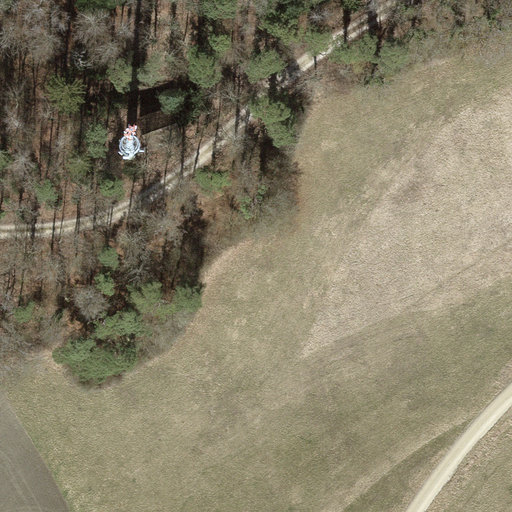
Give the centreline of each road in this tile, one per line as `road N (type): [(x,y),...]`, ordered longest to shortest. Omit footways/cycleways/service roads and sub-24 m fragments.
road 1 (track): [(405,0),(249,114),(155,206),(76,227),(0,229)]
road 2 (track): [(511,402),(476,436),(423,511)]
